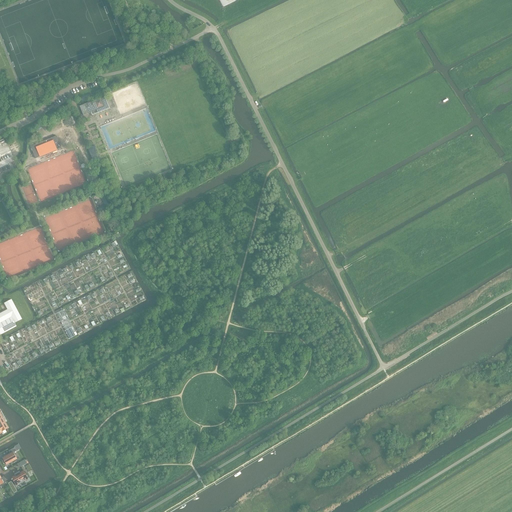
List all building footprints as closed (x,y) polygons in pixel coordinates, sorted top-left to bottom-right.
[(82,116),(87,114),(96,110),(97,113),(108,108),(104,97),(101,99),(100,98),(84,104),(79,106),(82,116)] [(73,115),(62,118),(65,127),(76,124),(73,115)] [(30,147),(34,156),(35,159),(39,157),(38,155),(55,148),(56,150),(60,148),(55,136),(30,147)] [(93,162),(100,159),(95,146),(88,149),(93,162)] [(89,169),(84,171),(88,183),(94,180),(89,169)] [(12,221),(16,219),(5,198),(1,200),(12,221)] [(7,310),(0,313),(0,333),(16,325),(14,323),(21,319),(11,300),(4,304),(7,310)] [(68,318),(64,310),(57,314),(61,322),(68,318)] [(71,328),(66,331),(70,339),(78,334),(76,332),(74,333),(71,328)] [(14,453),(17,451),(15,448),(9,451),(10,454),(3,459),(6,465),(17,459),(14,453)] [(16,476),(12,478),(12,479),(12,480),(12,481),(13,480),(16,485),(20,483),(24,481),(24,480),(28,478),(24,471),(20,473),(19,472),(15,475),(16,476)]
